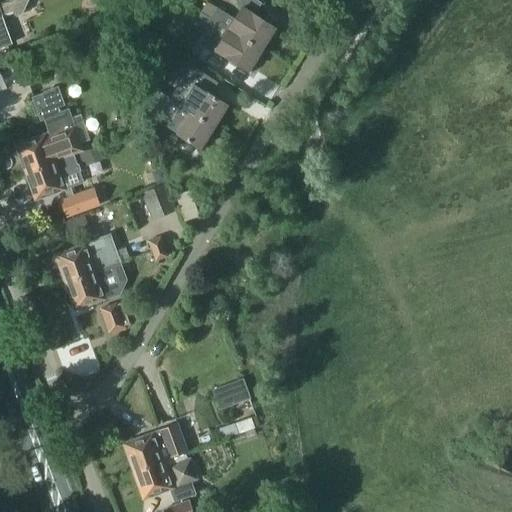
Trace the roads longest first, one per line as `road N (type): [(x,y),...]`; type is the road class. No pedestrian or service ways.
road 1 (unclassified): [(60,410),(105,391),(241,179),(374,0)]
road 2 (unclassified): [(60,410),(0,245)]
road 3 (primary): [(0,349),(65,511)]
